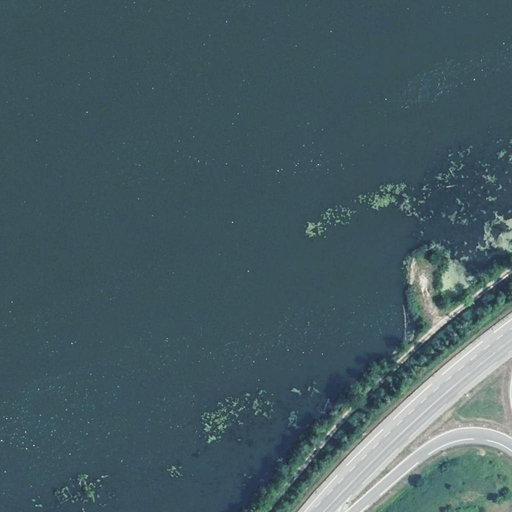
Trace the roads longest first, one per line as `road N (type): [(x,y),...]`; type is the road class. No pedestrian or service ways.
road 1 (track): [(511,270),(417,346),(265,511)]
road 2 (primary): [(323,511),(410,425),(511,341)]
road 3 (primary): [(355,511),(442,442),(479,436),(511,448)]
